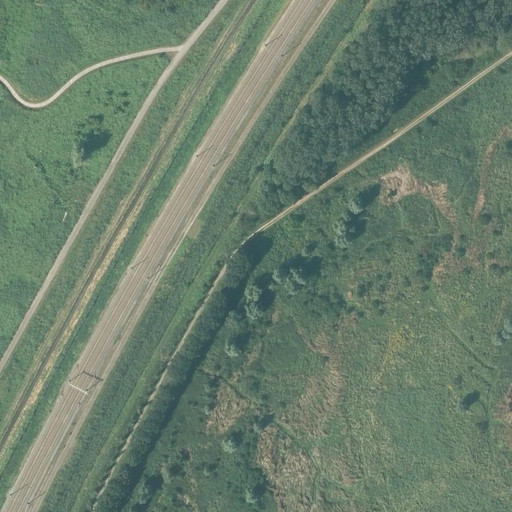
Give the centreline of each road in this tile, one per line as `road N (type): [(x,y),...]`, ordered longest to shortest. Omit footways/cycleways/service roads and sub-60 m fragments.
road 1 (track): [(511,53),(242,247),(91,511)]
road 2 (track): [(35,511),(161,272),(336,0)]
road 3 (track): [(0,363),(128,133),(224,0)]
